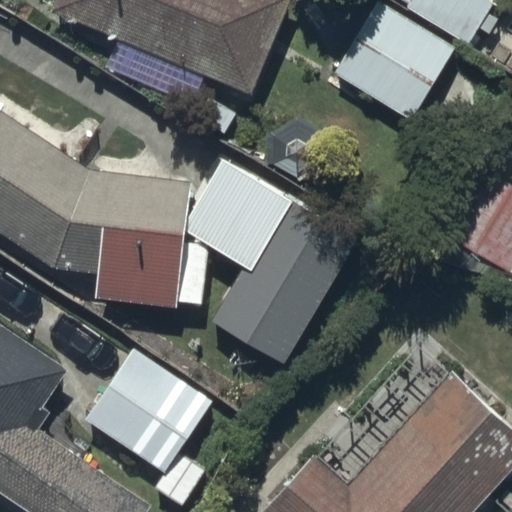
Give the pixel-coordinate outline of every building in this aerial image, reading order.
[(50,0),(51,0),(250,84),(285,0),(50,0)] [(405,0),(402,7),(391,0),(372,0),(334,65),(411,111),(458,30),(469,37),(478,21),(488,27),(497,13),(485,6),(488,0),(405,0)] [(87,160),(0,102),(0,221),(55,258),(97,261),(94,287),(175,294),(175,291),(202,293),(207,235),(182,233),(187,168),(87,160)] [(511,174),(480,156),(440,223),(511,264),(511,174)] [(287,176),(210,310),(285,353),(362,219),(287,176)] [(67,360),(0,314),(0,481),(45,511),(138,511),(149,495),(36,419),(47,404),(40,399),(67,360)] [(213,393),(134,339),(84,410),(163,465),(213,393)] [(311,445),(261,499),(274,511),(465,511),(511,461),(511,418),(452,363),(346,478),(311,445)]
